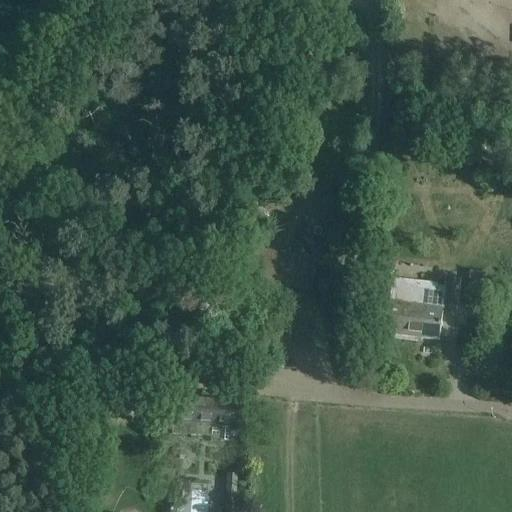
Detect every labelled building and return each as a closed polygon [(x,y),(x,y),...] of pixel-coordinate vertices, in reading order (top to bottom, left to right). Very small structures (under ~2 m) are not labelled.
[(316,260),(249,252),(245,283),(312,291),(316,260)] [(391,304),(387,336),(439,342),(443,311),(445,311),(445,307),(459,308),(462,281),(446,279),(445,288),(439,288),(439,286),(394,280),(391,304)] [(472,283),(470,303),(482,304),(484,284),(472,283)] [(68,397),(69,419),(77,419),(77,434),(74,434),(75,463),(95,462),(92,396),(68,397)] [(174,401),(173,421),(172,436),(210,439),(210,442),(236,443),(237,429),(238,429),(239,405),(174,401)]
